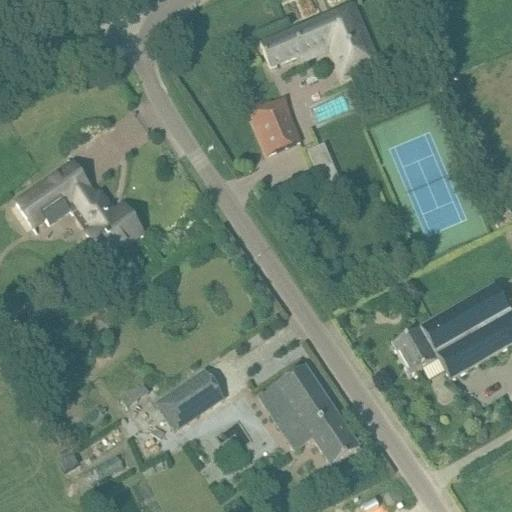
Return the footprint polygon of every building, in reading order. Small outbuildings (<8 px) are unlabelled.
[(299,65),(317,57),(330,52),(343,82),(355,76),(356,81),(380,71),(354,7),(260,47),(270,71),(296,59),(299,65)] [(273,112),(270,103),(248,112),(268,158),(300,144),(285,107),(273,112)] [(92,202),(86,192),(88,190),(69,161),(68,162),(72,167),(15,206),(34,229),(45,219),(51,226),(70,210),(73,213),(81,207),(96,225),(89,231),(93,236),(86,241),(88,247),(90,251),(94,255),(98,259),(100,258),(137,232),(145,243),(146,243),(127,214),(117,221),(100,196),(92,202)] [(511,221),(508,212),(492,219),(497,232),(511,225),(511,221)] [(500,296),(496,290),(409,338),(391,347),(409,379),(438,362),(450,383),(468,374),(511,348),(511,319),(506,308),(511,304),(511,298),(508,292),(500,296)] [(304,369),(287,380),(260,397),(296,453),(313,442),(331,470),(359,451),(304,369)] [(154,407),(173,435),(224,400),(205,372),(154,407)]
